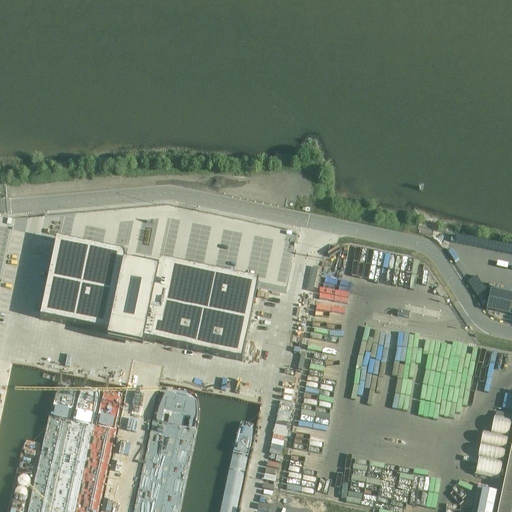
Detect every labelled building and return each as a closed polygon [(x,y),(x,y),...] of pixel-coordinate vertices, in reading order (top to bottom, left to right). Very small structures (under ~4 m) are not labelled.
[(56,241),(40,320),(108,334),(109,334),(110,331),(144,338),(143,341),(144,341),(241,362),(258,283),(188,268),(166,264),(165,264),(164,264),(163,264),(162,264),(161,265),(160,265),(159,266),(159,267),(158,267),(158,268),(157,272),(124,265),(124,262),(124,260),(124,259),(124,258),(124,257),(123,257),(123,256),(122,255),(121,255),(56,241)] [(511,295),(490,291),(486,310),(510,316),(511,304),(511,295)] [(294,352),(289,372),(299,373),(303,354),(294,352)] [(511,511),(511,443),(497,511),(511,511)] [(482,491),(477,511),(491,511),(496,494),(482,491)]
